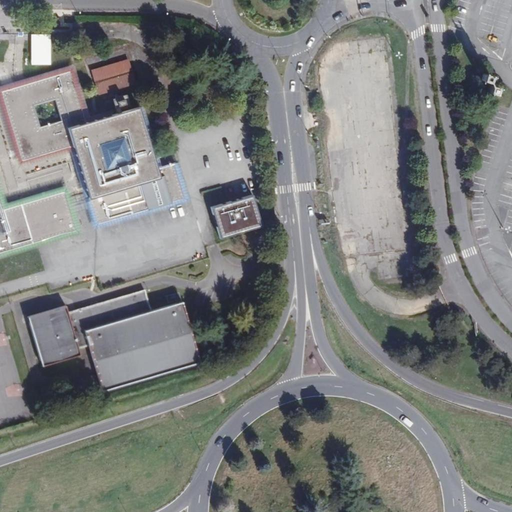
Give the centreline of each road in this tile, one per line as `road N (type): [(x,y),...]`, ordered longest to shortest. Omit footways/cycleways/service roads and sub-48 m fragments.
road 1 (primary): [(294,261),(273,337),(237,376),(0,461)]
road 2 (primary): [(511,412),(424,385),(370,346),(331,291),(308,227)]
road 3 (residential): [(0,1),(171,2),(229,22)]
road 4 (unclassified): [(252,43),(275,92),(294,261)]
road 5 (unclassified): [(308,227),(292,82),(303,39)]
road 6 (unclassified): [(355,388),(316,324),(308,227)]
road 7 (primary): [(453,489),(419,424),(355,388)]
road 8 (unclassified): [(294,261),(300,338),(290,380),(277,395)]
road 9 (unknown): [(459,279),(430,309),(408,313),(374,305),(353,272)]
